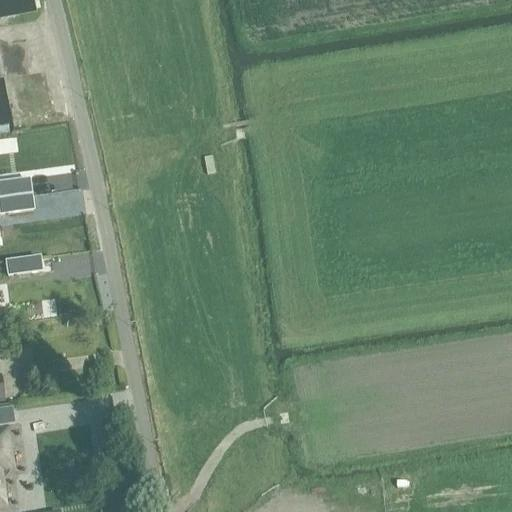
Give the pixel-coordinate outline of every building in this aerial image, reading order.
[(55,103),(17,109),(18,120),(57,115),(55,103)] [(29,182),(0,185),(0,200),(29,197),(29,196),(31,195),(29,182)] [(0,216),(33,212),(31,198),(29,199),(29,197),(0,200),(0,216)] [(39,259),(6,264),(7,278),(41,273),(39,259)] [(0,491),(0,470),(10,469),(5,433),(0,433),(0,509),(3,509),(0,491)]
